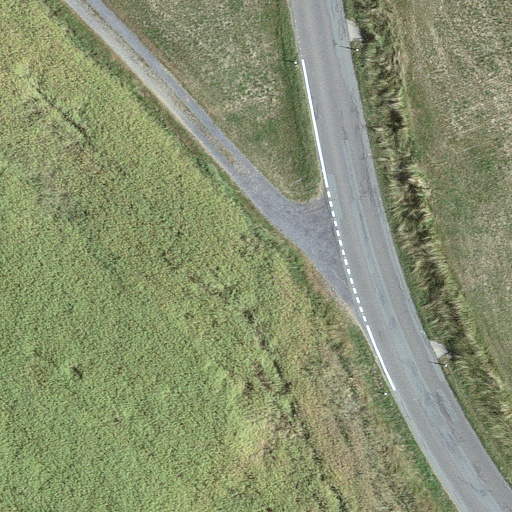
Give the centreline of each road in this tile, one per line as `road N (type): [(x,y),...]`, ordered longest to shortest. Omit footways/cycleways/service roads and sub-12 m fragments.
road 1 (tertiary): [(326,0),(375,279),(448,452),(493,511)]
road 2 (track): [(375,279),(88,0)]
